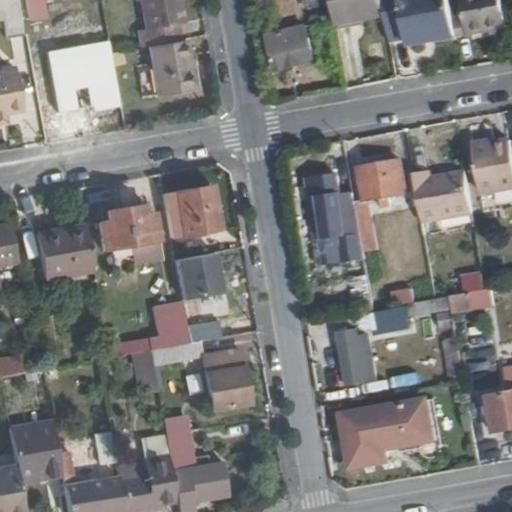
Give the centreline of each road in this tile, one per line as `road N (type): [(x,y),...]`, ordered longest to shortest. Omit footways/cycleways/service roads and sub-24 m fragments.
road 1 (residential): [(250,129),(317,511)]
road 2 (residential): [(511,84),(250,129)]
road 3 (residential): [(250,129),(0,175)]
road 4 (residential): [(511,487),(378,511)]
road 5 (residential): [(228,0),(250,129)]
